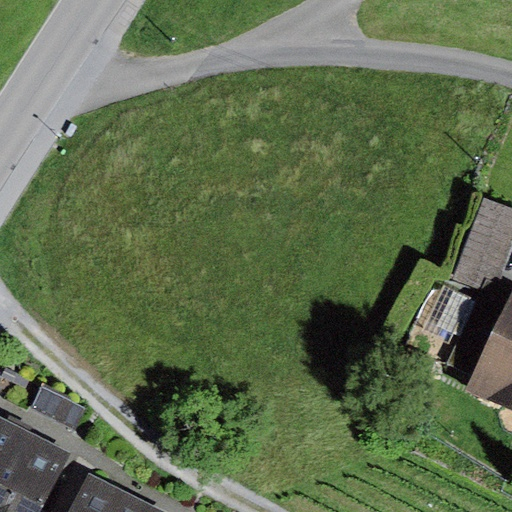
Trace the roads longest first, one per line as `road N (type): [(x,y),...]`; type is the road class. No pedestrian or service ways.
road 1 (residential): [(56,58),(99,81),(293,46),(398,50),(511,74)]
road 2 (track): [(287,511),(141,433),(0,308)]
